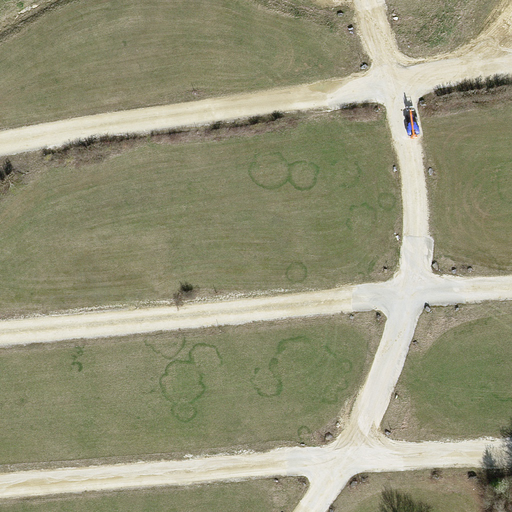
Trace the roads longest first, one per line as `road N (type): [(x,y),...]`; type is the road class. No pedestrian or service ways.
road 1 (track): [(0,145),(511,71)]
road 2 (track): [(511,288),(0,329)]
road 3 (track): [(0,481),(511,452)]
road 4 (track): [(405,86),(412,198),(405,296),(342,459),(302,511)]
